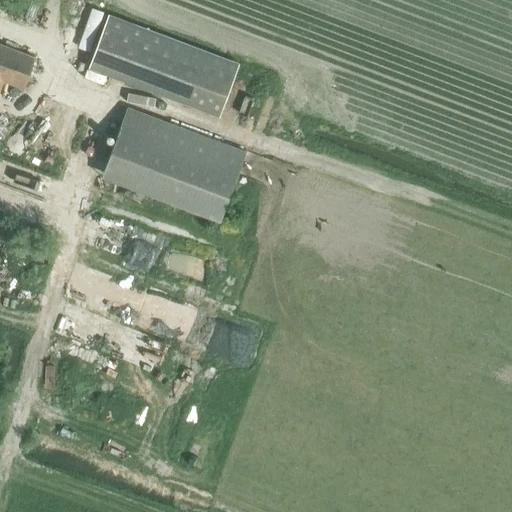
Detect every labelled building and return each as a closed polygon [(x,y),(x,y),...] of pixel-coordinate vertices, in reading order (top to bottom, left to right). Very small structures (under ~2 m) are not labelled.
[(108,16),(88,68),(219,118),(239,65),(108,16)] [(26,90),(37,59),(0,45),(0,97),(5,82),(26,90)] [(129,108),(103,178),(222,223),(248,153),(129,108)] [(0,160),(0,177),(5,178),(9,162),(0,160)] [(0,204),(26,211),(26,212),(35,215),(40,196),(0,185),(0,204)] [(0,235),(10,239),(16,224),(0,218),(0,235)] [(206,317),(170,311),(167,334),(203,339),(206,317)]
